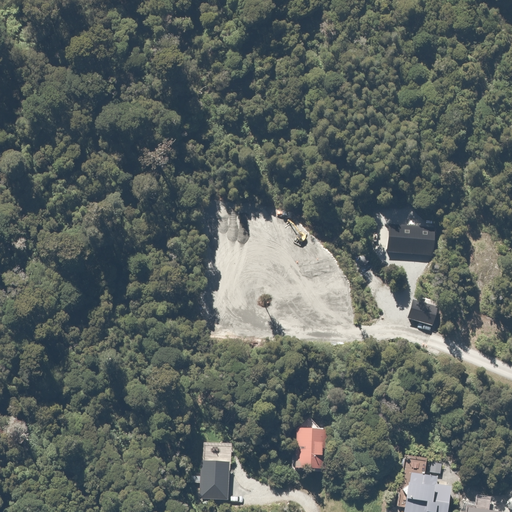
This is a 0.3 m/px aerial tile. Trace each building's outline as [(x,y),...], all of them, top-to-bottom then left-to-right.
[(391,226),(388,252),(435,258),(438,231),(391,226)] [(272,305),(285,316),(295,304),(282,293),(272,305)] [(413,302),(409,319),(434,326),(439,308),(413,302)] [(326,429),(293,429),(293,454),(285,454),(285,469),(326,470),(326,429)] [(430,453),(408,448),(396,507),(412,510),(411,511),(454,511),(458,491),(441,488),(443,478),(426,474),(430,453)] [(201,462),(199,499),(227,500),(229,464),(201,462)]
